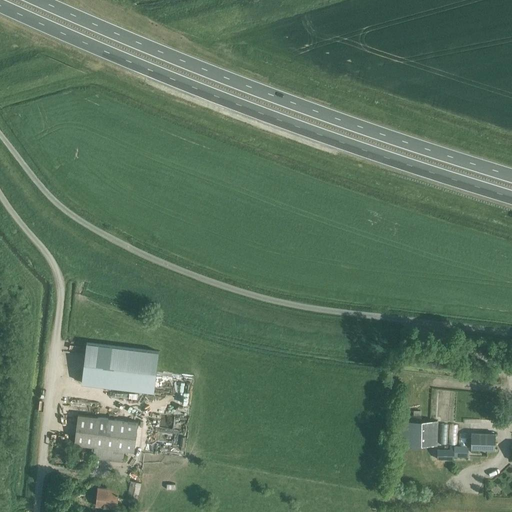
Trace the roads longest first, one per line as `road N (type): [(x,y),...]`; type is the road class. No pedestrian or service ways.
road 1 (unclassified): [(511,336),(312,311),(148,261),(47,199),(0,138)]
road 2 (trunk): [(0,6),(339,143),(511,201)]
road 3 (trunk): [(511,172),(344,120),(50,0)]
road 4 (unclassified): [(36,511),(59,285),(41,247),(0,204)]
road 5 (track): [(8,511),(31,304),(0,252)]
